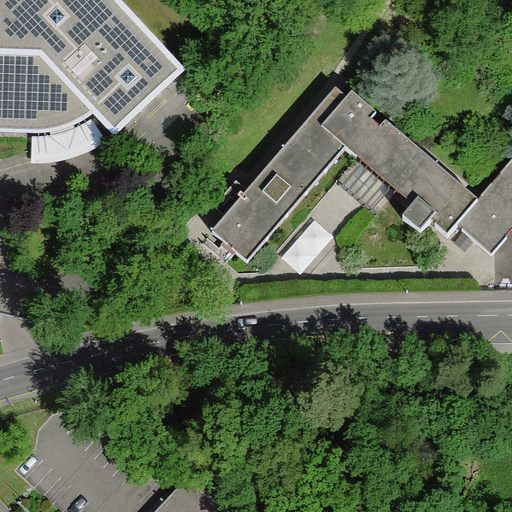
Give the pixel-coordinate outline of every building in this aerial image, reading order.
[(0,0),(0,132),(49,133),(72,125),(92,112),(116,137),(184,73),(115,0),(0,0)] [(337,91),(213,233),(249,264),(347,150),(357,159),(362,163),(396,193),(414,208),(404,219),(422,235),(432,224),(437,228),(449,238),(458,228),(464,232),(455,243),(465,252),(474,242),(493,258),(511,236),(511,162),(479,201),(354,94),(348,100),(337,91)] [(103,141),(89,119),(74,129),(62,133),(50,136),(30,137),(30,164),(46,163),(53,161),(64,160),(84,152),(87,151),(103,141)] [(72,125),(49,133),(50,136),(62,133),(74,129),(72,125)] [(396,193),(362,163),(341,189),(367,210),(376,217),(396,193)] [(173,511),(194,490),(187,484),(159,511),(173,511)] [(217,511),(194,490),(173,511),(217,511)]
